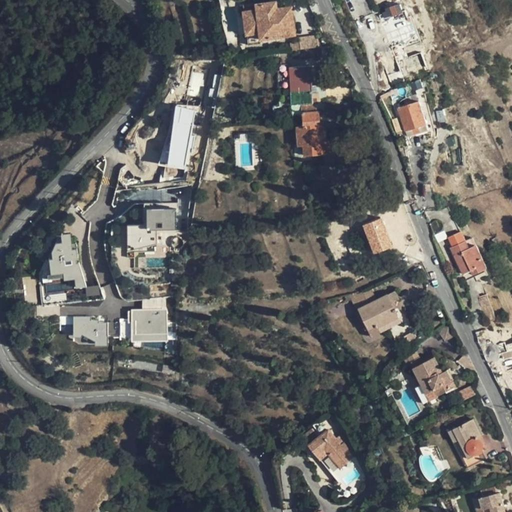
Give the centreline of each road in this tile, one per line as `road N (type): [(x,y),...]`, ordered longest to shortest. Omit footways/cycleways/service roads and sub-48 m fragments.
road 1 (residential): [(322,0),(511,431)]
road 2 (unclassified): [(272,511),(258,468),(232,440),(162,405),(43,391),(21,376),(0,342)]
road 3 (residential): [(103,133),(112,157),(95,246),(117,318)]
road 4 (unclassified): [(103,133),(140,94),(152,63),(144,23),(122,0)]
road 5 (unclassified): [(0,249),(103,133)]
